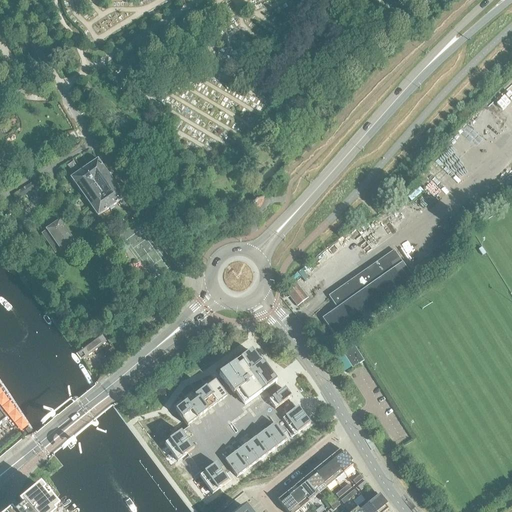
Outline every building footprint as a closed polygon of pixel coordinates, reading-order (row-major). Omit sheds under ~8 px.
[(116,190),(118,189),(98,159),(94,162),(91,158),(90,159),(87,161),(90,165),(70,178),(82,194),(95,185),(105,198),(113,193),(111,190),(115,188),(116,190)] [(125,198),(118,189),(116,190),(115,188),(111,190),(113,193),(105,198),(95,185),(82,194),(98,217),(125,198)] [(417,189),(407,197),(411,202),(423,192),(419,188),(417,189)] [(46,231),(42,234),(55,253),(60,250),(60,251),(74,242),(60,220),(46,230),(46,231)] [(337,340),(417,284),(415,280),(394,251),(329,297),(331,299),(337,309),(322,319),(337,340)] [(308,299),(296,283),(285,292),(297,307),(308,299)] [(335,341),(333,337),(326,342),(317,329),(312,332),(324,349),(335,341)] [(76,352),(82,360),(109,340),(103,332),(76,352)] [(364,361),(352,343),(352,342),(344,348),(345,350),(341,352),(352,369),(364,361)] [(112,348),(112,349),(104,354),(109,361),(117,354),(112,348)] [(251,352),(218,376),(226,387),(233,395),(234,394),(243,407),(265,392),(276,384),(262,364),(260,365),(251,352)] [(215,381),(204,389),(211,398),(221,391),(215,381)] [(182,437),(176,441),(180,445),(183,450),(189,447),(192,450),(186,455),(189,459),(201,475),(208,470),(214,478),(220,473),(221,474),(228,469),(239,461),(248,454),(258,447),(268,441),(278,433),(279,433),(286,428),(289,426),(284,418),(295,410),(292,406),(288,401),(277,409),(271,400),(265,392),(243,407),(234,394),(233,395),(226,387),(221,391),(211,398),(201,405),(191,412),(181,420),(187,427),(179,433),(182,437)] [(204,389),(195,396),(201,405),(211,398),(204,389)] [(284,390),(271,400),(277,409),(288,401),(290,399),(284,390)] [(195,396),(185,403),(191,412),(201,405),(195,396)] [(185,403),(175,410),(181,420),(191,412),(185,403)] [(295,410),(284,418),(289,426),(290,427),(303,417),(297,409),(295,410)] [(289,426),(286,428),(293,437),(309,425),(303,417),(290,427),(289,426)] [(179,433),(164,444),(170,453),(180,445),(176,441),(182,437),(179,433)] [(278,433),(268,441),(274,450),(285,442),(279,433),(278,433)] [(268,441),(258,447),(265,457),(274,450),(268,441)] [(180,445),(170,453),(176,462),(186,455),(192,450),(189,447),(183,450),(180,445)] [(258,447),(248,454),(255,464),(265,457),(258,447)] [(340,450),(330,457),(344,474),(353,466),(350,463),(352,462),(344,452),(342,453),(340,450)] [(248,454),(239,461),(245,471),(255,464),(248,454)] [(330,457),(322,465),(335,481),(344,474),(330,457)] [(239,461),(228,469),(235,478),(245,471),(239,461)] [(322,465),(313,472),(326,488),(335,481),(322,465)] [(201,475),(198,477),(205,486),(215,479),(214,478),(208,470),(201,475)] [(326,488),(313,472),(304,479),(317,496),(326,488)] [(215,479),(205,486),(211,494),(227,483),(221,474),(220,473),(214,478),(215,479)] [(363,479),(360,475),(352,481),(355,485),(363,479)] [(317,496),(304,479),(295,486),(308,503),(317,496)] [(360,491),(368,485),(365,481),(357,487),(360,491)] [(342,490),(345,493),(351,488),(348,484),(342,490)] [(295,486),(286,493),(300,510),(308,503),(295,486)] [(61,511),(50,499),(45,493),(40,487),(19,504),(23,508),(18,511),(12,511),(11,511),(10,511),(61,511)] [(342,490),(335,495),(339,499),(345,493),(342,490)] [(356,494),(353,490),(347,496),(350,499),(356,494)] [(297,511),(300,510),(286,493),(278,501),(277,500),(277,501),(286,511),(297,511)] [(379,495),(377,496),(375,493),(366,501),(374,511),(385,511),(388,510),(385,506),(387,505),(379,495)] [(343,505),(350,499),(347,496),(340,501),(343,505)] [(331,507),(337,502),(334,498),(328,503),(331,507)] [(374,511),(366,501),(357,508),(360,511),(374,511)] [(337,502),(331,507),(334,511),(340,505),(337,502)]
